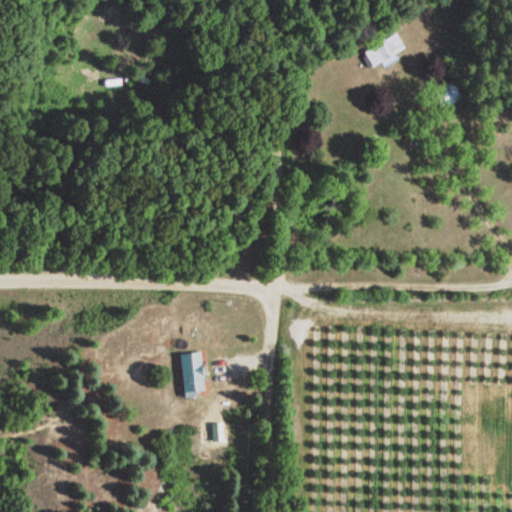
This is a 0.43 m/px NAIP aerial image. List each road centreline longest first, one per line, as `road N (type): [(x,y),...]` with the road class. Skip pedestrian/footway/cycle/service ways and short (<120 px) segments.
road 1 (residential): [(511,266),(270,287),(0,271)]
road 2 (residential): [(266,511),(273,0)]
